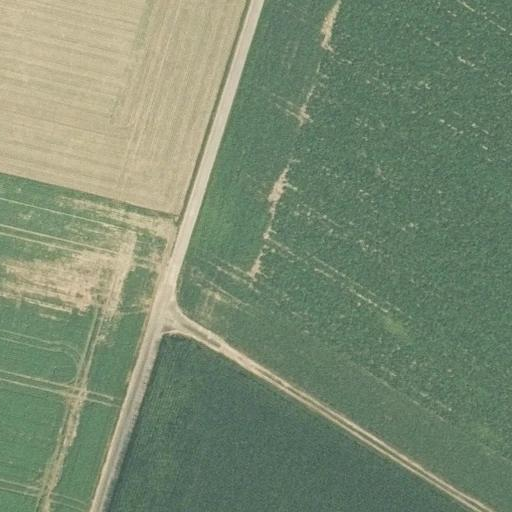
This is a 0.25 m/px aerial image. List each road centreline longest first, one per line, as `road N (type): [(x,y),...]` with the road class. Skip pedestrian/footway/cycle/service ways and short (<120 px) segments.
road 1 (track): [(101,511),(259,0)]
road 2 (track): [(161,318),(475,511)]
